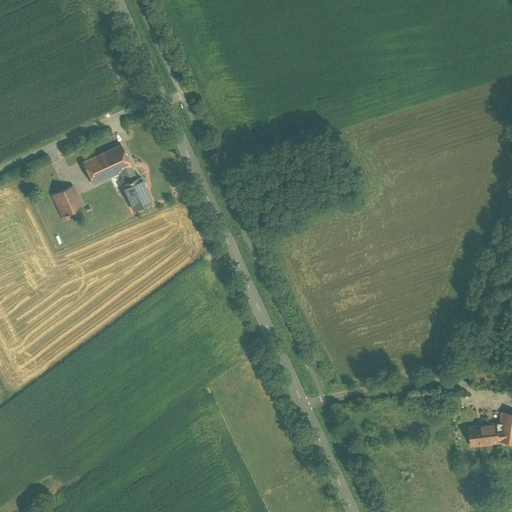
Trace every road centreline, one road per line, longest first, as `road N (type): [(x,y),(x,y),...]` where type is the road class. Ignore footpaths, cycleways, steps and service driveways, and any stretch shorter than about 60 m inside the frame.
road 1 (tertiary): [(352,511),(162,98)]
road 2 (unclassified): [(0,172),(162,98)]
